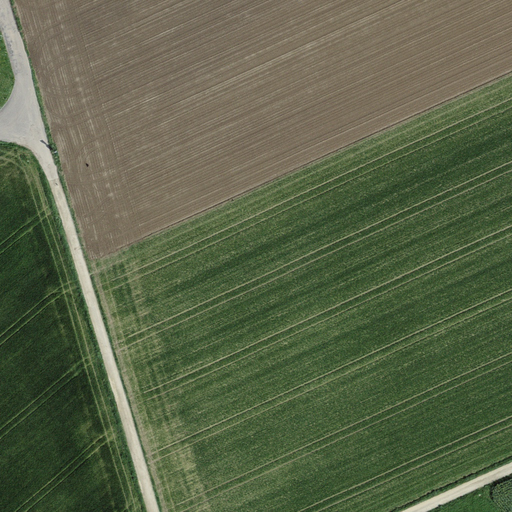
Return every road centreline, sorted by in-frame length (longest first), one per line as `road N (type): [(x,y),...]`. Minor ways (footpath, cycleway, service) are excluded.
road 1 (track): [(148,511),(37,139)]
road 2 (residential): [(37,139),(0,11)]
